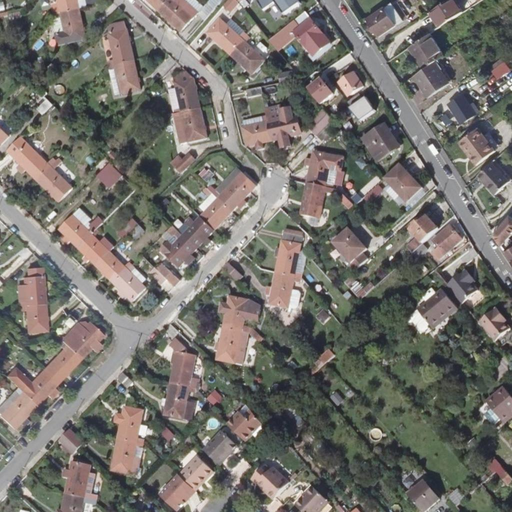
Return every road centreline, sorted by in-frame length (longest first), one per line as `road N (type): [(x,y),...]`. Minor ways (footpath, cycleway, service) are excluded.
road 1 (residential): [(121,0),(214,86),(229,148),(269,190),(267,204),(136,343)]
road 2 (residential): [(331,0),(511,282)]
road 3 (residential): [(0,203),(136,343)]
road 4 (residential): [(136,343),(0,482)]
